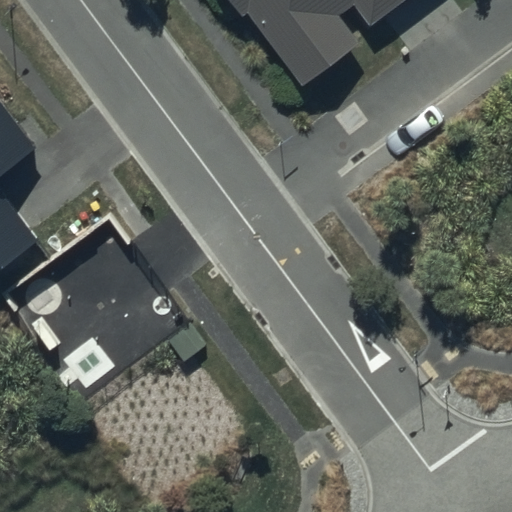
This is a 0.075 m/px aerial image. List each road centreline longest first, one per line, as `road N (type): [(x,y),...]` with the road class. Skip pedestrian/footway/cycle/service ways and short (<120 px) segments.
road 1 (residential): [(239,211),(461,511)]
road 2 (residential): [(511,9),(239,211)]
road 3 (residential): [(80,0),(239,211)]
